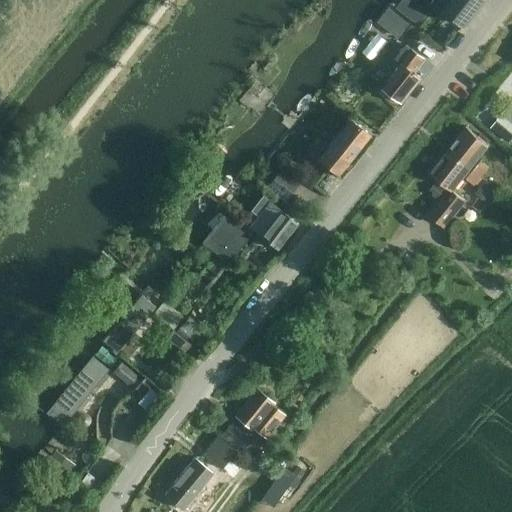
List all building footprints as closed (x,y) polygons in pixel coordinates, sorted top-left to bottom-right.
[(433,0),(445,9),(464,25),(483,0),(433,0)] [(418,51),(426,57),(433,50),(425,43),(418,51)] [(383,88),(379,93),(393,105),(397,100),(401,103),(421,78),(416,73),(426,60),(411,48),(406,44),(395,58),(402,63),(383,88)] [(491,127),(509,142),(511,138),(511,122),(504,116),(501,114),(491,127)] [(337,176),(347,164),(370,136),(349,119),(326,147),(316,159),(337,176)] [(466,126),(448,150),(471,168),(490,145),(466,126)] [(447,151),(429,173),(438,180),(430,189),(442,198),(444,200),(431,215),(445,226),(460,207),(465,201),(453,191),(469,170),(471,168),(448,150),(447,151)] [(289,152),(275,154),(277,168),(291,166),(289,152)] [(472,171),(466,179),(474,186),(476,183),(480,186),(484,180),(481,177),(489,168),(480,161),(472,171)] [(299,183),(281,169),(274,177),(272,176),(264,185),(267,187),(266,188),(285,202),(299,183)] [(480,186),(475,193),(480,197),(488,204),(498,191),(490,184),(484,180),(480,186)] [(277,250),(298,224),(269,201),(248,226),(277,250)] [(235,254),(248,237),(229,221),(216,238),(211,235),(202,246),(214,256),(216,252),(228,261),(235,254)] [(402,260),(413,269),(414,271),(419,264),(418,263),(407,255),(407,254),(406,255),(402,260)] [(154,308),(139,296),(101,342),(115,354),(154,308)] [(189,317),(177,331),(189,342),(190,344),(203,329),(209,323),(205,319),(199,325),(189,317)] [(106,368),(91,356),(45,414),(61,426),(106,368)] [(122,363),(113,373),(115,374),(135,391),(144,381),(123,363),(122,363)] [(266,437),(284,415),(272,405),(274,403),(256,388),(234,415),(252,430),(254,428),(266,437)] [(240,452),(251,439),(230,422),(220,435),(229,443),(240,452)] [(208,446),(201,454),(220,470),(228,460),(233,464),(241,454),(217,436),(208,446)] [(56,451),(43,468),(62,482),(75,465),(56,451)] [(177,505),(182,510),(213,473),(194,458),(164,495),(177,505)] [(284,468),(270,485),(281,494),(295,476),(284,468)]
